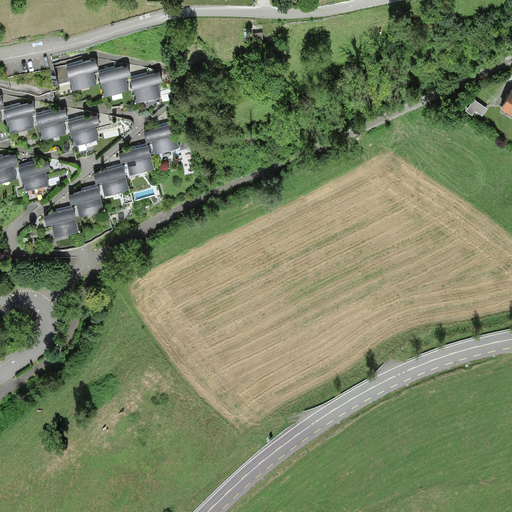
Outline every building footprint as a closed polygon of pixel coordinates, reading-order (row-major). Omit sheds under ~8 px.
[(98,65),(95,56),(66,63),(72,87),(96,81),(92,67),(98,65)] [(131,72),(129,62),(99,70),(105,94),(129,87),(126,73),(131,72)] [(162,78),(160,69),(130,76),(136,100),(160,94),(157,80),(162,78)] [(511,112),(511,87),(501,106),(511,112)] [(38,109),(36,99),(6,107),(12,130),(36,124),(32,110),(38,109)] [(483,116),(488,109),(474,99),(469,106),(483,116)] [(69,114),(67,105),(37,112),(43,136),(67,130),(64,116),(69,114)] [(101,120),(99,111),(69,118),(75,142),(99,136),(96,122),(101,120)] [(181,143),(175,121),(146,128),(149,138),(155,137),(158,149),(181,143)] [(155,165),(149,142),(120,150),(123,160),(129,159),(132,171),(155,165)] [(184,147),(184,159),(193,160),(194,147),(184,147)] [(21,159),(18,150),(0,154),(0,179),(19,175),(15,161),(21,159)] [(51,167),(48,157),(19,165),(25,189),(49,182),(45,168),(51,167)] [(130,185),(124,163),(95,170),(98,180),(103,179),(107,191),(130,185)] [(104,206),(98,184),(70,192),(72,201),(78,200),(81,212),(104,206)] [(79,227),(73,205),(44,213),(47,223),(53,221),(56,233),(79,227)]
